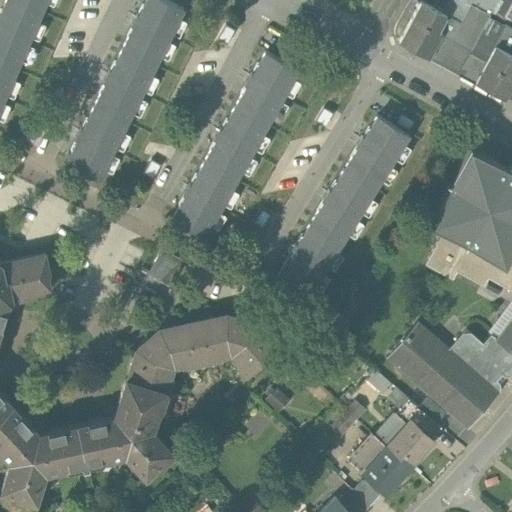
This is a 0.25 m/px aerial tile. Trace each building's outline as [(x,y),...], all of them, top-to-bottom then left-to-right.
[(6,0),(0,15),(0,104),(45,0),(6,0)] [(133,25),(122,49),(154,65),(182,8),(166,0),(145,0),(138,15),(136,14),(131,24),(133,25)] [(471,0),(470,2),(469,5),(472,7),(452,42),(441,35),(429,56),(458,72),(487,18),(497,0),(471,0)] [(511,5),(501,0),(497,0),(487,18),(501,26),(511,5)] [(420,3),(399,42),(428,58),(429,56),(441,35),(442,33),(438,31),(446,17),(420,3)] [(501,26),(487,18),(458,72),(475,82),(475,83),(504,99),(511,84),(511,30),(505,27),(505,28),(501,26)] [(106,82),(94,106),(126,121),(154,65),(122,49),(110,72),(108,71),(103,81),(106,82)] [(247,84),(235,106),(265,123),(296,68),(266,51),(253,74),(250,73),(245,82),(247,84)] [(78,139),(66,163),(98,178),(126,121),(94,106),(83,129),(80,128),(75,138),(78,139)] [(216,139),(203,164),(233,181),(265,123),(235,106),(222,129),(219,128),(214,138),(216,139)] [(354,148),(342,168),(372,187),(404,136),(375,117),(360,140),(357,138),(352,147),(354,148)] [(511,171),(469,148),(428,223),(442,230),(423,264),(450,279),(453,273),(480,288),(486,276),(511,290),(511,171)] [(186,195),(173,218),(204,235),(233,181),(203,164),(191,185),(188,184),(183,193),(186,195)] [(320,202),(310,219),(340,238),(372,187),(342,168),(327,193),(324,191),(318,200),(320,202)] [(287,256),(274,277),(304,296),(340,238),(310,219),(293,246),(291,244),(284,255),(287,256)] [(163,252),(152,271),(169,281),(180,261),(163,252)] [(0,262),(0,324),(5,308),(11,309),(17,305),(15,298),(34,294),(34,293),(49,289),(46,275),(41,272),(37,254),(0,262)] [(511,313),(493,338),(489,334),(482,343),(464,328),(447,348),(497,390),(498,387),(498,384),(496,381),(494,379),(499,372),(502,375),(505,375),(508,375),(511,373),(511,371),(511,313)] [(447,348),(415,321),(383,357),(465,428),(497,390),(447,348)] [(162,336),(140,356),(134,354),(126,378),(159,388),(163,376),(168,377),(172,366),(184,363),(183,358),(193,356),(194,360),(209,357),(208,353),(217,351),(218,356),(231,353),(240,363),(244,359),(253,369),(273,351),(267,345),(273,340),(262,328),(256,333),(253,330),(226,322),(162,336)] [(126,378),(125,378),(115,407),(109,405),(104,410),(105,416),(86,421),(87,422),(75,424),(83,459),(100,455),(105,458),(114,456),(114,455),(124,452),(144,475),(156,464),(156,459),(168,447),(150,428),(153,418),(154,419),(157,410),(154,405),(160,389),(159,388),(126,378)] [(0,412),(10,404),(2,395),(3,394),(0,390),(0,412)] [(407,397),(397,408),(398,408),(394,413),(405,423),(410,418),(431,437),(440,426),(435,422),(417,406),(407,397)] [(443,413),(425,397),(417,406),(435,422),(443,413)] [(365,409),(354,399),(346,409),(356,419),(365,409)] [(32,426),(19,411),(18,412),(10,404),(0,412),(0,451),(2,453),(3,452),(10,460),(0,489),(15,493),(20,491),(36,496),(44,470),(54,468),(54,469),(63,467),(66,463),(83,459),(75,424),(64,427),(63,426),(45,430),(44,423),(37,422),(32,426)] [(346,409),(337,419),(347,428),(356,419),(346,409)] [(405,423),(385,445),(409,466),(433,439),(431,437),(410,418),(405,423)] [(372,433),(348,460),(384,493),(409,466),(385,445),(372,433)] [(348,511),(334,497),(317,511),(348,511)] [(259,511),(262,509),(253,499),(243,508),(246,511),(259,511)]
